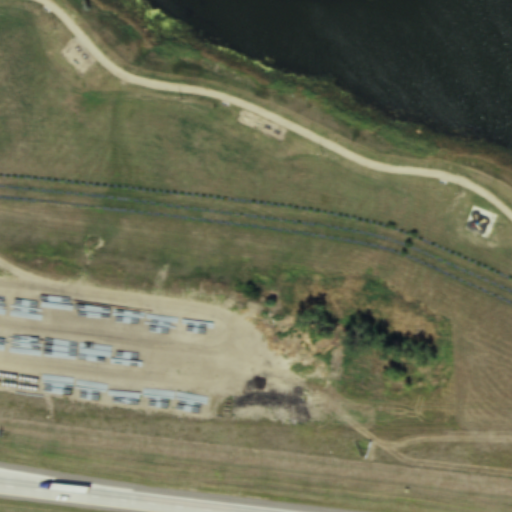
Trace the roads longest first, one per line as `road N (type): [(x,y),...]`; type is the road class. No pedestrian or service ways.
road 1 (residential): [(165,373),(267,406),(511,410)]
road 2 (motorway): [(212,511),(0,487)]
road 3 (residential): [(0,342),(99,350),(165,373)]
